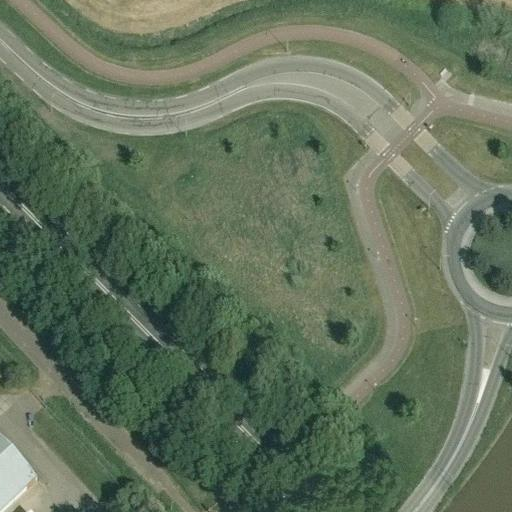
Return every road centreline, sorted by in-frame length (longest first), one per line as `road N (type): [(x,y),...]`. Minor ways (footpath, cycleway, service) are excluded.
road 1 (primary): [(324,511),(0,185)]
road 2 (tertiary): [(498,198),(458,174),(368,85),(324,65),(267,67),(195,109)]
road 3 (tertiary): [(195,109),(274,92),(328,102),(461,226)]
road 4 (unclassified): [(164,485),(0,310)]
road 5 (tertiary): [(415,511),(472,418),(494,309)]
road 6 (tertiary): [(195,109),(156,117),(96,110),(45,83),(0,42)]
